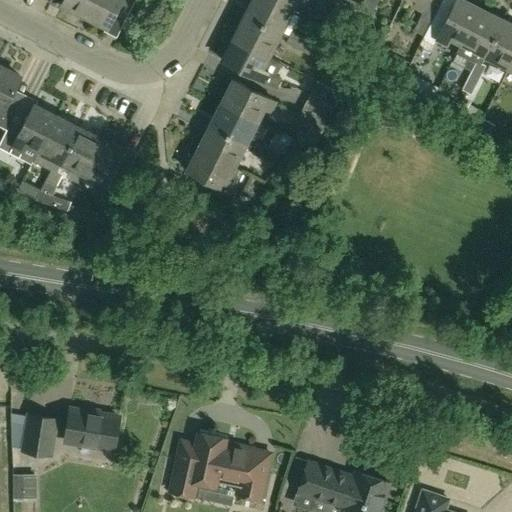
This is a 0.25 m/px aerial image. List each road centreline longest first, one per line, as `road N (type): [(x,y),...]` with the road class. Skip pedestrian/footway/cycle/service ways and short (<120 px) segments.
road 1 (residential): [(0,329),(335,388),(417,409),(511,447)]
road 2 (unclassified): [(511,381),(309,329),(0,277)]
road 3 (residential): [(207,0),(183,46),(158,67),(120,70),(0,8)]
